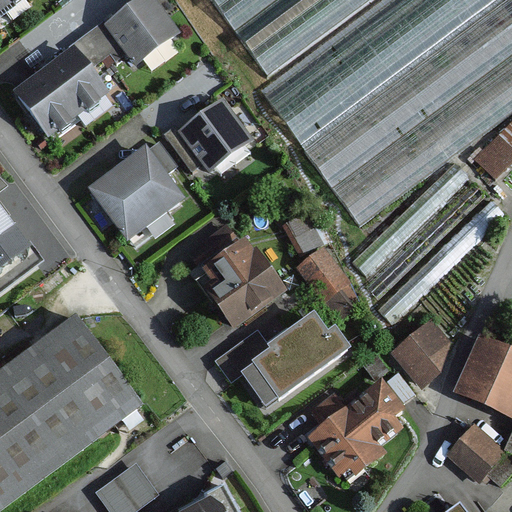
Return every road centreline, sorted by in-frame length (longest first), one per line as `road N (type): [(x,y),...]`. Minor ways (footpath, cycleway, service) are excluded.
road 1 (residential): [(285,511),(0,125)]
road 2 (residential): [(388,511),(416,468),(511,251)]
